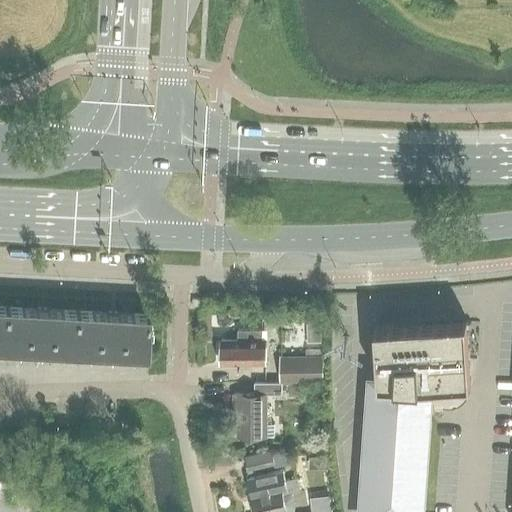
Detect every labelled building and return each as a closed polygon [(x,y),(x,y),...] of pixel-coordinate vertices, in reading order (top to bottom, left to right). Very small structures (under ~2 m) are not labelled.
[(0,295),(0,339),(82,344),(81,361),(126,363),(129,303),(0,295)] [(267,316),(267,325),(282,325),(282,316),(267,316)] [(321,316),(307,316),(308,344),(321,343),(321,316)] [(470,388),(471,384),(470,361),(467,319),(375,325),(379,381),(373,381),(363,511),(419,511),(427,401),(438,404),(447,407),(452,407),(456,406),(460,404),(464,401),(467,397),(469,393),(470,388)] [(221,342),(221,366),(266,366),(266,342),(262,342),(262,332),(238,332),(238,342),(221,342)] [(324,383),(324,355),(314,355),(305,355),(279,355),(279,382),(283,382),(283,383),(324,383)] [(279,382),(255,382),(255,394),(234,394),(234,410),(238,410),(238,436),(266,436),(266,394),(283,394),(283,383),(283,382),(279,382)] [(299,449),(272,453),(274,466),(301,462),(299,449)] [(271,451),(246,457),(249,471),(274,466),(272,453),(271,451)] [(255,511),(281,511),(287,511),(294,509),(295,505),(293,496),(290,493),(299,491),(297,477),(285,480),(283,470),(247,478),(255,511)]
